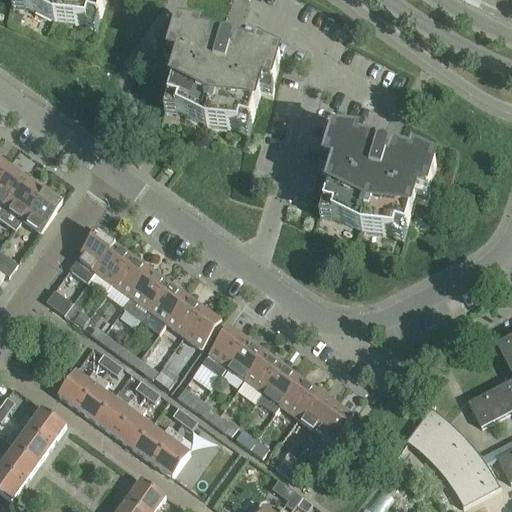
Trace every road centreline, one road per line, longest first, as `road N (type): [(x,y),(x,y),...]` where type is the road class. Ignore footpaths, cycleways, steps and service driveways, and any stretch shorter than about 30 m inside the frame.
road 1 (residential): [(511,246),(387,319),(316,319),(115,174)]
road 2 (residential): [(0,323),(115,174)]
road 3 (tertiary): [(386,0),(511,71)]
road 4 (residential): [(115,174),(0,91)]
